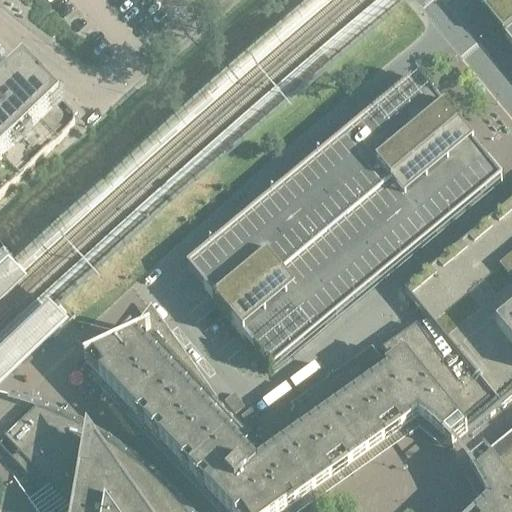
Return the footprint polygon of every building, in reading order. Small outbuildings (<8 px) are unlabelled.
[(511,0),(503,0),(486,15),(484,16),(511,49),(511,0)] [(0,199),(72,131),(72,130),(73,129),(74,127),(74,125),(74,123),(74,121),(73,119),(67,113),(28,72),(17,81),(0,64),(0,199)] [(435,102),(418,81),(416,82),(417,82),(382,111),(382,112),(370,122),(357,133),(356,132),(282,194),(283,194),(270,205),(257,216),(257,215),(189,271),(187,272),(272,374),(273,373),(501,184),(502,183),(486,163),(485,163),(446,115),(445,115),(435,102)] [(452,450),(511,399),(511,205),(405,294),(424,317),(423,317),(428,322),(417,329),(416,328),(386,349),(383,345),(291,410),(294,413),(267,460),(223,414),(155,318),(154,319),(147,321),(117,350),(84,365),(92,373),(93,373),(100,381),(99,382),(100,383),(101,382),(115,397),(114,398),(115,399),(116,398),(130,412),(129,413),(130,414),(131,413),(145,428),(144,429),(145,430),(146,429),(160,444),(159,444),(159,445),(160,445),(161,444),(175,459),(174,460),(175,461),(176,460),(190,475),(189,476),(190,477),(191,476),(205,491),(204,492),(205,493),(206,492),(220,507),(219,508),(220,508),(221,507),(228,511),(288,511),(295,507),(296,509),(297,508),(296,507),(313,495),(313,496),(315,495),(314,494),(331,482),(331,483),(332,483),(332,482),(348,470),(349,471),(350,470),(349,469),(366,457),(367,459),(368,458),(367,457),(384,445),(384,446),(385,445),(385,444),(387,443),(389,431),(405,420),(417,422),(419,420),(433,431),(444,441),(452,450)] [(0,240),(0,269),(15,256),(0,240)] [(0,297),(5,303),(4,304),(6,306),(7,305),(19,317),(18,318),(19,319),(49,291),(41,283),(30,271),(21,262),(0,281),(0,297)] [(55,297),(34,317),(33,318),(37,322),(34,331),(53,340),(75,319),(55,297)] [(63,422),(36,411),(15,431),(14,431),(4,440),(5,441),(0,446),(0,449),(59,511),(181,511),(164,493),(142,473),(118,454),(92,437),(63,422)] [(511,511),(511,436),(483,460),(484,461),(472,470),(471,470),(470,471),(471,473),(471,472),(476,480),(475,481),(474,481),(475,482),(477,481),(484,493),(492,509),(489,511),(511,511)]
